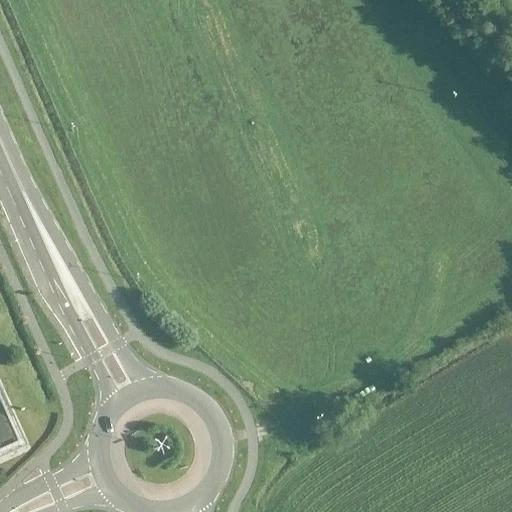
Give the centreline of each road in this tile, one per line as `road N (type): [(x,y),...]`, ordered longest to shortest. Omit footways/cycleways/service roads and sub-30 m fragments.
road 1 (primary): [(149,395),(5,153)]
road 2 (primary): [(5,153),(43,255),(118,410)]
road 3 (primary): [(194,494),(213,466),(211,427),(182,398),(149,395)]
